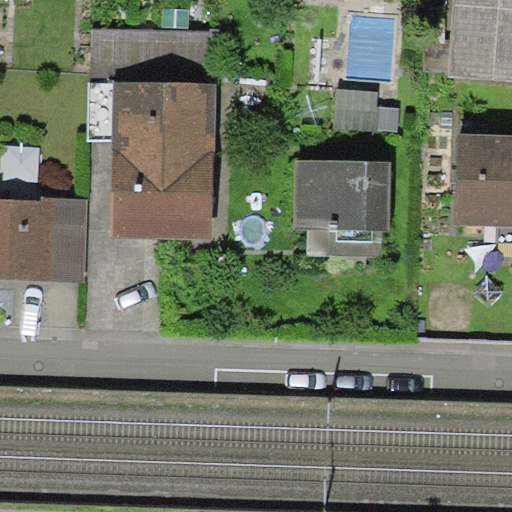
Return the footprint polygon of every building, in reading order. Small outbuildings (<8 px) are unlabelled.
[(511,0),(454,0),(449,76),(511,80),(511,0)] [(212,31),(92,29),(90,81),(114,81),(211,82),(212,31)] [(87,140),(113,140),(114,81),(90,81),(87,140)] [(211,82),(114,81),(113,140),(111,237),(212,239),(215,82),(211,82)] [(378,90),(337,87),(334,128),(397,133),(399,108),(377,106),(378,90)] [(511,134),(458,133),(455,224),(485,225),(511,225),(511,134)] [(391,161),(295,160),(294,229),(337,230),(372,230),(390,230),(391,161)] [(42,197),(42,201),(54,201),(51,279),(85,281),(88,199),(42,197)] [(42,201),(0,199),(0,277),(51,279),(54,201),(42,201)] [(511,225),(485,225),(484,242),(511,242),(511,225)] [(372,240),(372,230),(337,230),(337,240),(372,240)]
